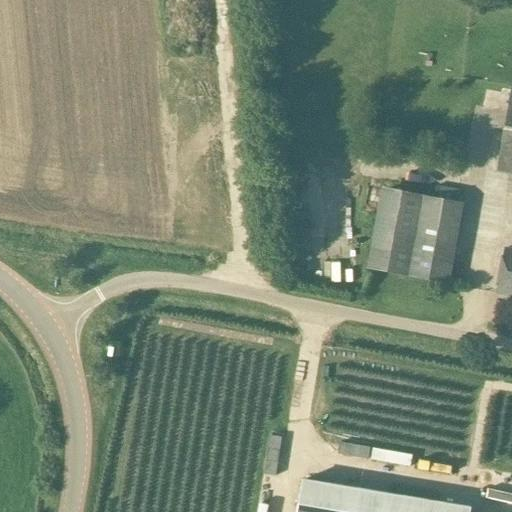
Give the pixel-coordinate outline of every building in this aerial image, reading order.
[(511,250),(504,249),(496,293),(511,296),(511,84),(511,85),(496,170),(511,172),(511,250)] [(387,187),(373,270),(444,282),(458,199),(387,187)] [(266,434),(260,473),(275,475),(281,436),(266,434)] [(481,498),(511,501),(511,474),(483,471),(481,498)] [(469,511),(470,508),(303,480),(297,511),(469,511)]
